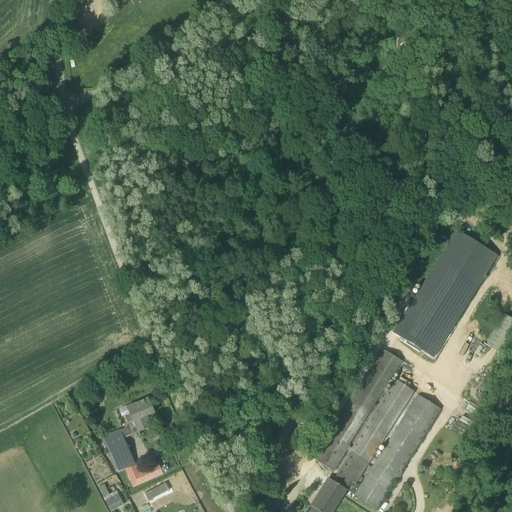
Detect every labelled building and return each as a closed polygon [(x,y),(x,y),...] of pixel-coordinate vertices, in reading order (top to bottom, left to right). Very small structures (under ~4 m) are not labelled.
[(94,0),(84,0),(82,14),(102,17),(103,6),(94,5),(94,0)] [(433,358),(497,256),(457,230),(393,333),(406,341),(405,343),(420,352),(421,351),(433,358)] [(511,339),(491,325),(461,370),(485,386),(511,345),(511,339)] [(331,511),(346,490),(376,509),(397,477),(399,479),(404,472),(401,470),(440,409),(417,395),(375,460),(372,458),(414,391),(395,379),(351,448),(349,447),(350,445),(349,445),(401,361),(382,349),(330,433),(332,435),(316,460),(333,471),(347,451),(351,453),(332,482),(328,479),(311,506),(312,507),(309,511),(331,511)] [(138,433),(137,432),(150,427),(145,416),(154,412),(148,398),(127,407),(130,413),(124,416),(127,423),(125,427),(104,436),(119,471),(135,463),(125,441),(131,439),(130,436),(138,433)] [(159,475),(155,466),(138,473),(135,466),(126,470),(133,487),(159,475)] [(98,487),(104,497),(109,494),(104,484),(98,487)] [(103,497),(109,509),(121,503),(115,491),(103,497)]
